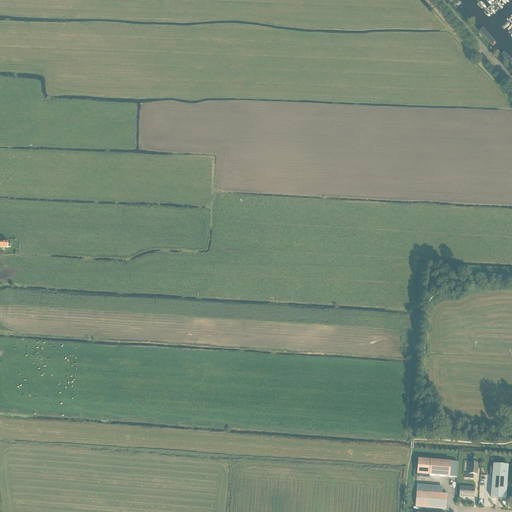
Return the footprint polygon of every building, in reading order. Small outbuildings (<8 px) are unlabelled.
[(496,43),(483,27),(479,31),(493,46),(496,43)] [(511,60),(510,58),(505,53),(499,46),(495,49),(499,53),(511,65),(511,60)] [(429,475),(449,477),(451,462),(431,460),(431,461),(420,460),(420,464),(419,464),(418,469),(419,469),(419,474),(429,475)] [(478,464),(469,463),(469,474),(465,474),(465,478),(473,479),(473,474),(477,475),(478,464)] [(493,475),(491,498),(506,499),(508,476),(509,466),(494,465),(493,475)] [(460,487),(459,497),(474,498),(475,488),(460,487)] [(415,507),(445,509),(447,494),(417,492),(415,507)]
